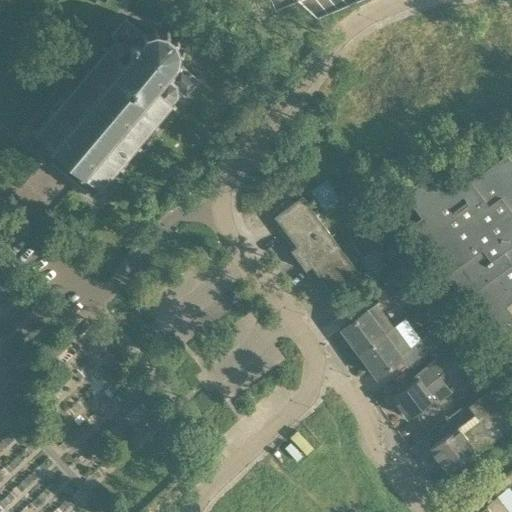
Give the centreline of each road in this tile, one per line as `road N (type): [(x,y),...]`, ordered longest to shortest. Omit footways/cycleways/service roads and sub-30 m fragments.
road 1 (residential): [(223,214),(224,187),(357,33),(430,0)]
road 2 (residential): [(223,214),(168,221),(95,305),(0,207)]
road 3 (residential): [(190,511),(303,401),(316,365)]
road 4 (residential): [(421,511),(371,451),(367,418),(336,377),(316,365)]
road 5 (residential): [(316,365),(313,350),(245,262),(223,214)]
